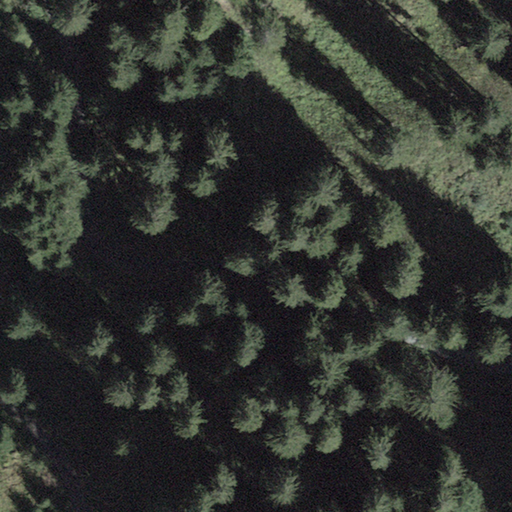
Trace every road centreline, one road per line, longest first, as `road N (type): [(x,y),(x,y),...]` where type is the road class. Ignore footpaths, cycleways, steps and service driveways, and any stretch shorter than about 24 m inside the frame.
road 1 (track): [(511,365),(445,349),(257,272),(144,263),(101,250),(82,205),(64,42),(41,0)]
road 2 (track): [(0,393),(63,459),(85,511)]
